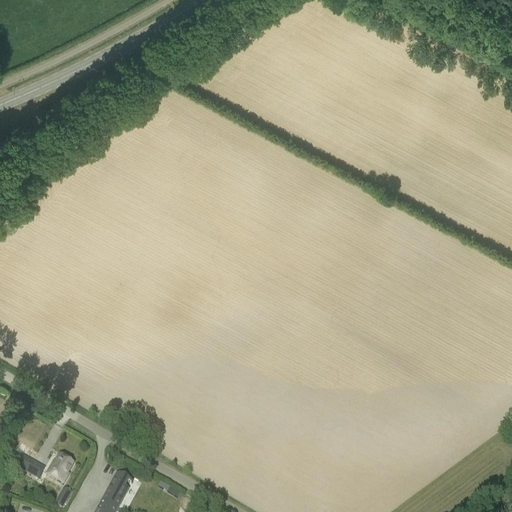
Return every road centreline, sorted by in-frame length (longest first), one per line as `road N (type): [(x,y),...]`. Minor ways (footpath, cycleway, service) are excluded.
road 1 (unclassified): [(0,176),(247,0)]
road 2 (unclassified): [(237,511),(0,372)]
road 3 (secondary): [(0,105),(201,0)]
